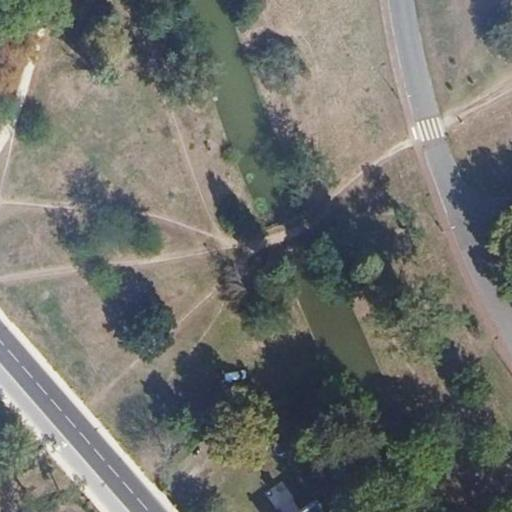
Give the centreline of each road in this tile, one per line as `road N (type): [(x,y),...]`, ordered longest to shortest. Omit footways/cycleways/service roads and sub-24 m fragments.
road 1 (secondary): [(0,340),(149,511)]
road 2 (residential): [(403,0),(455,215)]
road 3 (residential): [(455,215),(511,339)]
